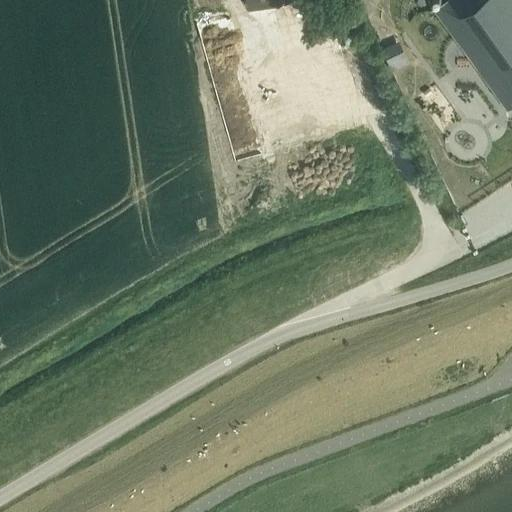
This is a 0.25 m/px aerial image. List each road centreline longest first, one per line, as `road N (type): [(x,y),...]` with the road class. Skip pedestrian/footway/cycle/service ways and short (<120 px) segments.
road 1 (unclassified): [(0,502),(278,335)]
road 2 (unclassified): [(511,218),(278,335)]
road 3 (unclassified): [(278,335),(511,265)]
